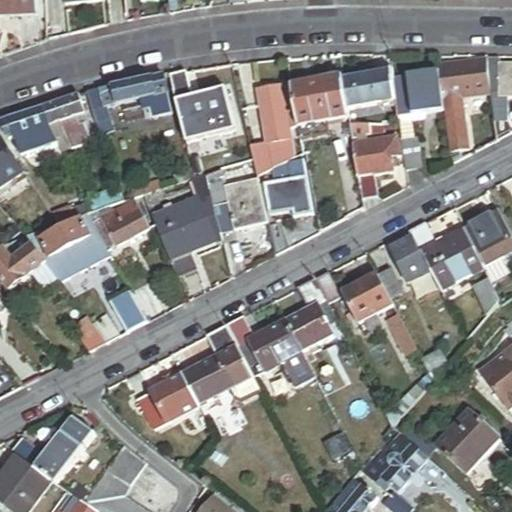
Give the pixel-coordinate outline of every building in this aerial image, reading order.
[(42,0),(2,0),(3,17),(43,17),(42,0)] [(485,68),(484,61),(466,64),(467,66),(472,98),(472,99),(489,96),(485,68)] [(511,97),(511,64),(497,65),(497,68),(485,68),(489,96),(492,123),(495,138),(509,131),(503,120),(503,98),(511,97)] [(467,66),(455,68),(460,100),(472,98),(467,66)] [(455,68),(437,71),(437,75),(441,102),(443,102),(444,110),(461,107),(460,100),(455,68)] [(391,82),(390,75),(343,82),(347,110),(394,103),(391,82)] [(443,113),(441,102),(437,75),(426,77),(419,78),(391,82),(394,103),(397,120),(443,113)] [(194,102),(188,76),(171,79),(183,129),(198,126),(201,137),(220,133),(221,135),(225,139),(233,137),(236,132),(226,94),(194,102)] [(167,97),(164,79),(115,89),(117,103),(118,107),(118,108),(140,103),(167,97)] [(348,121),(342,79),(292,87),(299,129),(325,125),(348,121)] [(301,143),(299,129),(297,130),(291,87),(261,93),(270,145),(274,171),(303,156),(301,143)] [(115,89),(88,96),(91,109),(117,103),(115,89)] [(171,117),(167,97),(140,103),(142,113),(150,111),(152,121),(171,117)] [(85,118),(79,99),(44,110),(50,129),(62,125),(76,121),(85,118)] [(118,107),(117,103),(91,109),(101,138),(115,134),(108,109),(118,107)] [(461,107),(444,110),(450,152),(468,150),(461,107)] [(50,129),(44,110),(9,121),(15,140),(50,129)] [(15,140),(9,121),(0,124),(0,126),(10,142),(15,140)] [(79,127),(76,121),(62,125),(72,151),(93,144),(87,126),(79,127)] [(400,140),(413,138),(411,123),(397,125),(400,140)] [(327,139),(325,125),(299,129),(301,143),(327,139)] [(370,136),(369,126),(349,126),(352,146),(359,145),(358,141),(365,137),(370,136)] [(57,144),(50,129),(15,140),(19,152),(25,155),(57,144)] [(0,192),(25,174),(0,135),(0,192)] [(400,140),(404,171),(420,168),(416,138),(413,138),(400,140)] [(396,139),(359,145),(352,146),(357,178),(374,175),(374,177),(393,173),(392,168),(398,167),(397,161),(391,162),(391,158),(399,157),(396,139)] [(274,171),(270,145),(250,148),(256,179),(274,171)] [(213,162),(217,174),(227,170),(223,159),(213,162)] [(302,163),(289,166),(292,182),(305,179),(302,163)] [(273,174),(275,185),(292,182),(289,166),(273,174)] [(209,189),(224,185),(220,174),(207,178),(209,189)] [(374,175),(357,178),(361,201),(378,199),(374,177),(374,175)] [(208,190),(205,178),(192,181),(198,199),(209,194),(208,190)] [(258,187),(256,179),(225,189),(224,185),(209,189),(208,190),(209,194),(212,209),(228,205),(234,233),(266,225),(264,212),(258,187)] [(275,185),(265,186),(269,211),(270,217),(292,213),(293,218),(311,215),(305,179),(292,182),(275,185)] [(160,183),(132,192),(135,201),(144,198),(163,192),(160,183)] [(265,186),(258,187),(264,212),(269,211),(265,186)] [(105,194),(85,201),(88,206),(97,203),(99,208),(103,207),(105,211),(125,204),(119,189),(105,194)] [(209,194),(198,199),(152,218),(156,228),(177,277),(197,268),(191,255),(187,247),(213,237),(216,244),(221,243),(212,209),(209,194)] [(152,218),(144,198),(135,201),(125,204),(105,211),(92,216),(94,219),(89,223),(97,236),(105,250),(107,253),(115,249),(106,232),(101,222),(114,215),(134,204),(140,214),(149,231),(156,228),(152,218)] [(92,216),(105,211),(103,207),(99,208),(97,203),(88,206),(91,215),(92,216)] [(119,225),(140,214),(134,204),(114,215),(119,225)] [(87,218),(92,216),(91,215),(88,206),(78,210),(80,216),(82,220),(87,218)] [(60,228),(77,222),(75,218),(76,217),(74,212),(73,209),(54,217),(60,228)] [(115,249),(149,231),(140,214),(119,225),(106,232),(115,249)] [(106,232),(119,225),(114,215),(101,222),(106,232)] [(485,221),(505,259),(511,255),(511,246),(496,215),(485,221)] [(97,236),(89,223),(87,218),(81,221),(90,240),(97,236)] [(39,243),(81,221),(80,220),(77,222),(60,228),(28,240),(34,248),(46,263),(49,261),(39,243)] [(90,240),(81,221),(39,243),(49,261),(52,260),(88,241),(90,240)] [(485,221),(466,231),(485,269),(501,261),(505,259),(485,221)] [(274,257),(289,250),(283,224),(267,227),(274,257)] [(436,246),(425,224),(412,231),(423,253),(421,254),(428,268),(431,274),(440,292),(485,269),(466,231),(436,246)] [(88,241),(96,255),(105,250),(97,236),(90,240),(88,241)] [(191,255),(216,244),(213,237),(187,247),(191,255)] [(421,254),(414,239),(391,250),(400,267),(410,262),(416,274),(428,268),(421,254)] [(34,248),(28,240),(1,250),(4,254),(12,265),(34,248)] [(96,255),(88,241),(52,260),(64,275),(58,279),(62,284),(101,263),(96,255)] [(46,263),(34,248),(12,265),(0,274),(0,283),(9,295),(33,277),(46,267),(48,266),(46,263)] [(103,268),(112,263),(107,253),(105,250),(96,255),(101,263),(103,268)] [(4,254),(0,256),(0,274),(12,265),(4,254)] [(511,264),(511,255),(505,259),(501,261),(505,268),(511,264)] [(48,266),(58,279),(64,275),(52,260),(49,261),(46,263),(48,266)] [(490,279),(492,283),(503,277),(506,270),(505,268),(501,261),(485,269),(490,279)] [(409,285),(431,274),(428,268),(416,274),(410,262),(400,267),(409,285)] [(58,282),(46,267),(33,277),(45,293),(58,282)] [(378,277),(390,300),(404,293),(391,270),(378,277)] [(342,299),(329,274),(316,281),(327,303),(329,306),(342,299)] [(378,277),(343,295),(359,325),(393,307),(390,300),(378,277)] [(483,301),(497,294),(492,283),(490,279),(474,287),(489,318),(498,307),(488,312),(483,301)] [(327,303),(316,281),(298,290),(309,311),(322,304),(323,305),(327,303)] [(130,293),(109,303),(127,334),(147,323),(130,293)] [(498,307),(502,305),(497,294),(483,301),(488,312),(498,307)] [(338,323),(329,306),(327,303),(323,305),(333,325),(338,323)] [(339,335),(333,325),(323,305),(322,304),(309,311),(287,323),(303,354),(339,335)] [(107,344),(121,337),(119,333),(106,316),(93,325),(107,344)] [(406,358),(417,353),(398,316),(387,322),(406,358)] [(245,317),(229,326),(240,348),(250,342),(257,339),(245,317)] [(94,352),(107,344),(93,325),(91,322),(78,331),(94,352)] [(303,354),(287,323),(257,339),(250,342),(266,373),(284,364),(303,354)] [(240,348),(229,326),(208,336),(220,358),(220,359),(233,352),(246,376),(233,383),(236,389),(233,390),(237,398),(243,401),(263,392),(256,378),(240,348)] [(256,378),(266,373),(250,342),(240,348),(256,378)] [(511,351),(481,374),(510,412),(511,412),(511,413),(511,351)] [(220,359),(233,383),(246,376),(233,352),(220,359)] [(316,378),(303,354),(284,364),(297,389),(316,378)] [(429,376),(447,367),(440,354),(423,363),(429,376)] [(220,358),(184,377),(200,407),(233,390),(236,389),(233,383),(220,359),(220,358)] [(433,382),(429,376),(421,385),(424,392),(433,382)] [(200,407),(184,377),(152,393),(163,413),(166,420),(168,424),(200,407)] [(424,392),(421,385),(387,418),(393,429),(424,392)] [(163,413),(152,393),(138,400),(149,420),(163,413)] [(468,411),(436,449),(468,476),(500,439),(468,411)] [(152,427),(166,420),(163,413),(149,420),(152,427)] [(59,483),(61,484),(95,435),(74,420),(50,455),(40,469),(59,483)] [(24,437),(14,451),(22,457),(40,469),(50,455),(24,437)] [(411,446),(400,437),(390,449),(398,455),(401,458),(411,446)] [(399,496),(429,461),(428,460),(411,446),(401,458),(393,468),(387,475),(382,482),(399,496)] [(151,463),(128,447),(119,459),(142,475),(151,463)] [(398,455),(390,449),(376,466),(387,475),(393,468),(390,466),(389,465),(388,463),(388,460),(388,459),(389,456),(391,455),(393,455),(394,454),(396,455),(398,455)] [(393,468),(401,458),(398,455),(396,455),(394,454),(393,455),(391,455),(389,456),(388,459),(388,460),(388,463),(389,465),(390,466),(393,468)] [(0,502),(13,511),(39,511),(59,483),(40,469),(22,457),(0,488),(0,502)] [(142,475),(119,459),(112,470),(135,486),(142,475)] [(368,475),(379,484),(382,482),(387,475),(376,466),(368,475)] [(112,470),(104,480),(127,496),(135,486),(112,470)] [(366,477),(360,473),(357,477),(362,481),(366,477)] [(116,511),(127,496),(104,480),(88,504),(99,511),(116,511)] [(342,511),(362,488),(353,481),(328,511),(342,511)] [(404,501),(399,496),(382,482),(379,484),(377,487),(390,498),(400,506),(404,501)] [(366,511),(377,500),(362,488),(342,511),(366,511)] [(99,511),(88,504),(74,494),(63,511),(64,511),(99,511)] [(135,511),(140,505),(127,496),(116,511),(135,511)] [(407,511),(400,506),(390,498),(389,499),(399,508),(395,511),(407,511)] [(230,511),(215,499),(204,511),(230,511)] [(390,511),(395,511),(399,508),(389,499),(383,506),(388,511),(390,511)]
